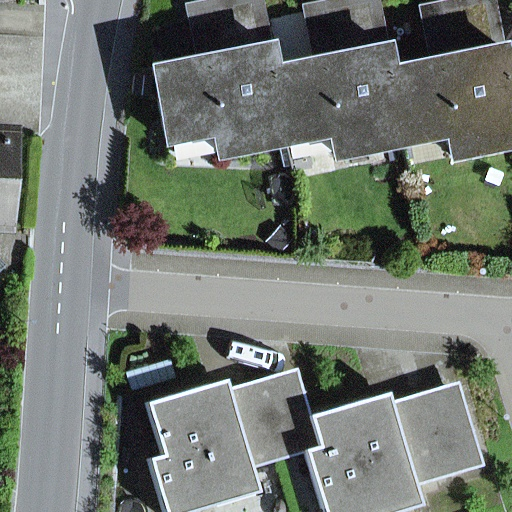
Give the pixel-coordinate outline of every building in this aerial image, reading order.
[(217,156),(285,143),(270,69),(256,0),(230,0),(202,6),(213,56),(194,60),(151,69),(161,122),(166,121),(208,112),(212,133),(217,156)] [(310,61),(270,69),(285,143),(286,143),(282,122),(324,114),(328,134),(333,157),(401,144),(386,70),(372,0),(352,0),(319,7),(329,57),(310,61)] [(450,158),(511,145),(511,115),(489,0),(472,0),(435,7),(445,58),(427,62),(386,70),(401,144),(403,144),(399,123),(441,114),(445,135),(450,158)] [(194,60),(213,56),(202,6),(184,9),(194,60)] [(310,61),(329,57),(319,7),(300,10),(310,61)] [(427,62),(445,58),(435,7),(417,11),(427,62)] [(170,142),(212,133),(208,112),(166,121),(170,142)] [(286,143),(328,134),(324,114),(282,122),(286,143)] [(403,144),(445,135),(441,114),(399,123),(403,144)] [(10,132),(0,131),(0,228),(4,229),(10,132)] [(125,376),(129,389),(173,376),(169,363),(125,376)] [(225,390),(229,405),(284,389),(280,374),(225,390)] [(248,469),(302,453),(293,421),(294,421),(284,389),(229,405),(225,390),(222,381),(143,404),(159,456),(146,460),(161,511),(191,511),(256,493),(248,469)] [(387,404),(392,418),(460,398),(456,383),(387,404)] [(294,421),(293,421),(302,453),(320,511),(398,511),(418,506),(412,487),(481,466),(460,398),(392,418),(387,404),(384,394),(294,421)]
